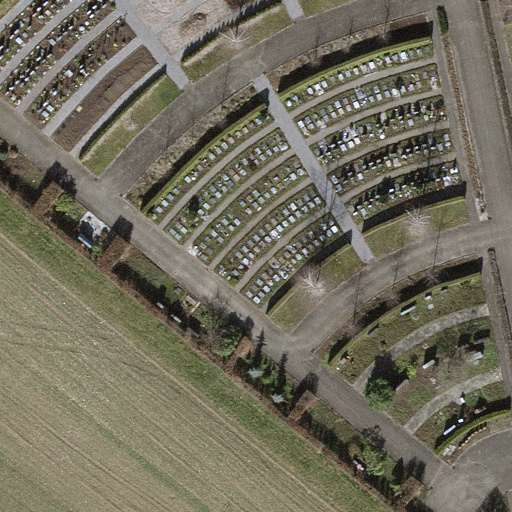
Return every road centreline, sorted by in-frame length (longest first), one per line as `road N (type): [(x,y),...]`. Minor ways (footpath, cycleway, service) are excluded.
road 1 (track): [(511,460),(464,496),(0,118)]
road 2 (track): [(99,200),(167,128),(251,66),(350,19),(422,0)]
road 3 (track): [(292,357),(379,276),(511,231)]
road 4 (track): [(461,0),(511,245)]
